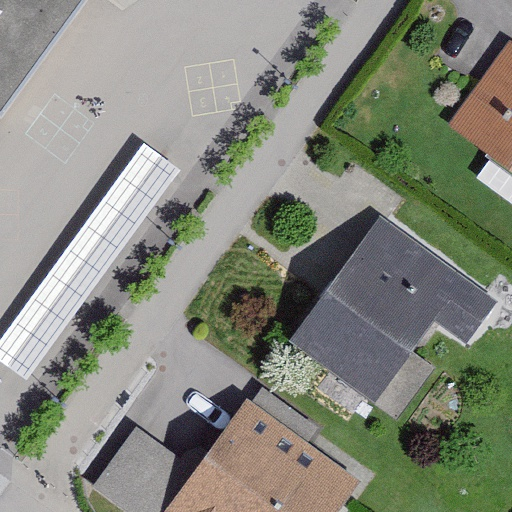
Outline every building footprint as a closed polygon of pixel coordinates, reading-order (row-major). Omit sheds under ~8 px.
[(0,0),(0,114),(83,0),(0,0)] [(511,51),(510,49),(445,132),(490,166),(476,185),(511,212),(511,51)] [(0,333),(0,349),(32,372),(184,158),(144,129),(0,333)] [(492,311),(375,229),(289,350),(372,409),(427,330),(461,354),(492,311)] [(332,511),(350,486),(241,410),(168,511),(332,511)]
